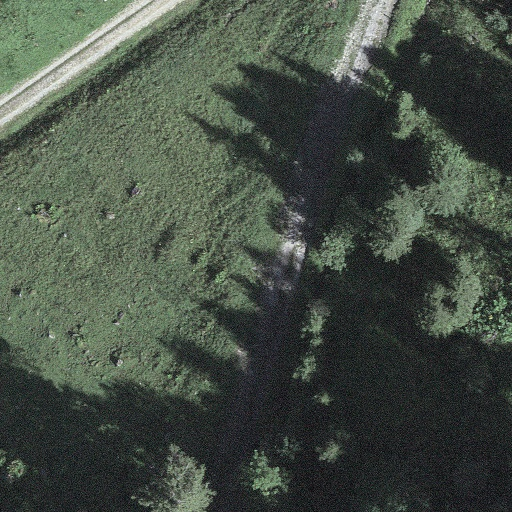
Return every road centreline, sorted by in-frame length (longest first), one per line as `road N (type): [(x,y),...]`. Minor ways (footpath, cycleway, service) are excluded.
road 1 (track): [(213,511),(381,0)]
road 2 (track): [(167,0),(0,120)]
